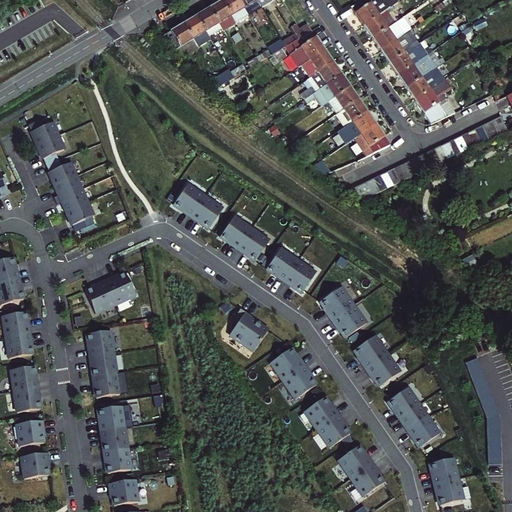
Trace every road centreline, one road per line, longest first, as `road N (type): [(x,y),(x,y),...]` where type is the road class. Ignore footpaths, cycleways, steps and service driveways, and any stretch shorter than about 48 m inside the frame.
road 1 (residential): [(416,511),(405,468),(307,328),(173,234),(148,232),(46,278)]
road 2 (residential): [(46,278),(82,511)]
road 3 (residential): [(315,0),(415,144)]
road 4 (unclassified): [(0,99),(112,33)]
